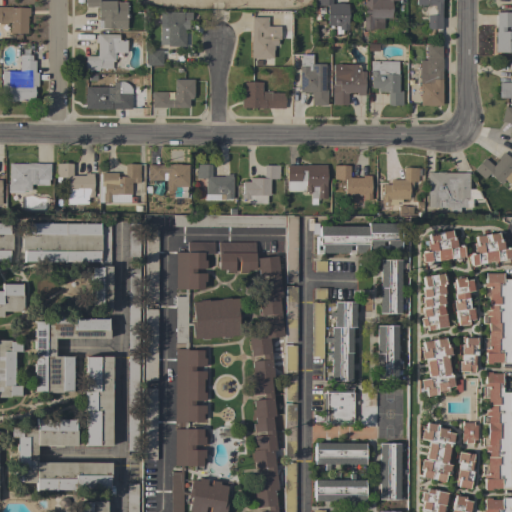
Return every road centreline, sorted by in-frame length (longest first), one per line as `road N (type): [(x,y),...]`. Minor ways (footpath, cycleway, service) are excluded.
road 1 (residential): [(0,134),(464,137)]
road 2 (residential): [(464,137),(462,0)]
road 3 (residential): [(67,135),(60,0)]
